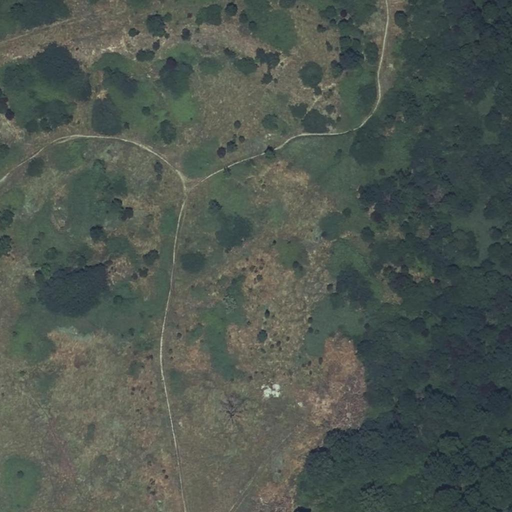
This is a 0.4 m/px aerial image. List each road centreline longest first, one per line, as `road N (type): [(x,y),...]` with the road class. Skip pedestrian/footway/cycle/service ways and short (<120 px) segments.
road 1 (track): [(189,511),(167,408),(167,296)]
road 2 (track): [(309,413),(249,486),(239,511)]
